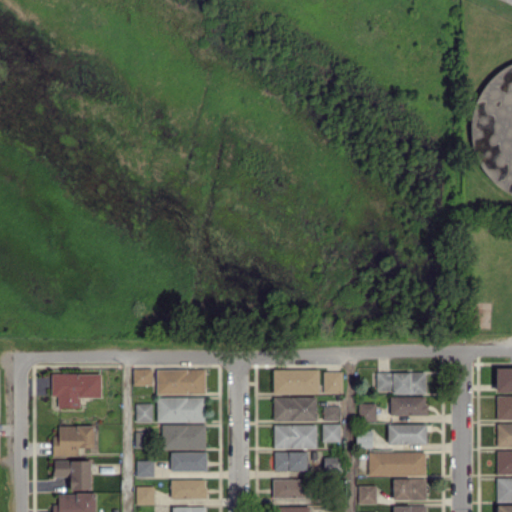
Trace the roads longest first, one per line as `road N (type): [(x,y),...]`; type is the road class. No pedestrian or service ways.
road 1 (residential): [(511,354),(19,357)]
road 2 (residential): [(460,354),(461,511)]
road 3 (residential): [(238,356),(239,511)]
road 4 (residential): [(19,357),(20,511)]
